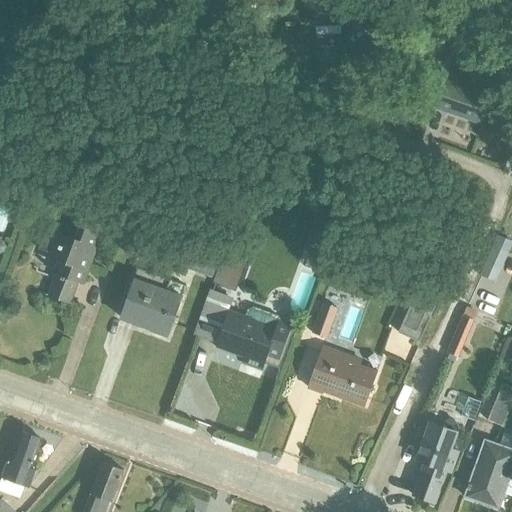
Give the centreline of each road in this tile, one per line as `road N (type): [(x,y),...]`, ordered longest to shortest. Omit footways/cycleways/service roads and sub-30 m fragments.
road 1 (tertiary): [(344,511),(0,388)]
road 2 (residential): [(366,511),(508,179)]
road 3 (residential): [(369,131),(163,61)]
road 4 (residential): [(369,131),(440,0)]
road 5 (residential): [(508,179),(369,131)]
